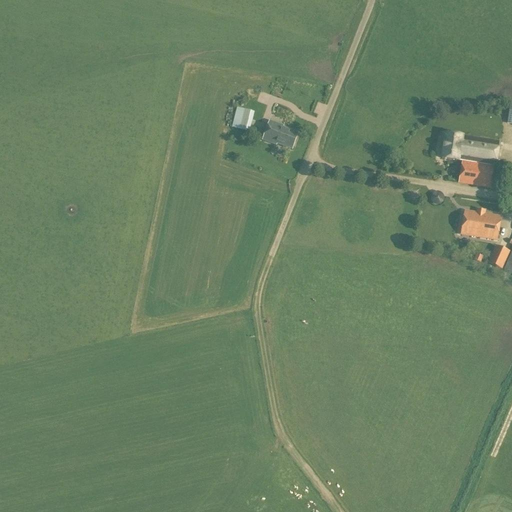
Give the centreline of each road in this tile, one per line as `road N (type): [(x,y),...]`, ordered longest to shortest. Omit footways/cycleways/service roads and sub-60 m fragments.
road 1 (track): [(272,249),(256,306),(277,431),(335,511)]
road 2 (unclassified): [(272,249),(372,0)]
